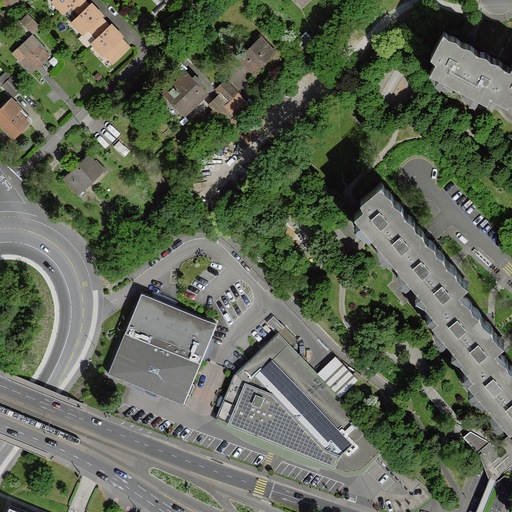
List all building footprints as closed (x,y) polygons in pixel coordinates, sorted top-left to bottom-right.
[(55,0),(54,1),(65,12),(71,6),(77,0),(55,0)] [(90,6),(84,0),(77,0),(71,6),(81,16),(90,6)] [(102,16),(92,5),(90,6),(81,16),(74,22),(85,33),(88,30),(102,16)] [(36,23),(29,16),(23,22),(30,29),(36,23)] [(111,26),(102,16),(88,30),(97,40),(111,26)] [(149,28),(142,21),(137,26),(144,33),(149,28)] [(121,37),(111,26),(97,40),(94,42),(104,54),(121,37)] [(450,35),(444,30),(431,55),(436,60),(431,71),(459,86),(478,50),(474,48),(470,44),(462,42),(457,37),(450,35)] [(45,48),(33,37),(15,54),(31,72),(49,55),(44,50),(45,48)] [(131,47),(121,37),(104,54),(113,64),(131,47)] [(276,52),(262,38),(240,58),(254,73),(276,52)] [(481,51),(478,50),(459,86),(488,100),(491,94),(506,65),(503,63),(499,59),(492,57),(486,53),(481,51)] [(511,64),(511,67),(506,65),(491,94),(508,103),(510,100),(511,100),(511,64)] [(192,79),(187,73),(165,93),(182,111),(185,114),(207,94),(201,88),(204,86),(196,76),(192,79)] [(25,88),(13,76),(3,86),(14,98),(25,88)] [(254,109),(226,80),(217,89),(221,94),(209,105),(232,129),(254,109)] [(182,111),(165,93),(158,100),(174,117),(182,111)] [(21,109),(12,99),(0,110),(0,122),(14,137),(29,123),(18,111),(21,109)] [(95,162),(90,156),(66,178),(79,193),(104,169),(97,161),(95,162)] [(376,238),(406,211),(401,203),(395,198),(391,191),(386,188),(382,181),(361,199),(364,205),(355,213),(376,238)] [(397,262),(427,236),(422,227),(416,224),(413,217),(406,211),(376,238),(397,262)] [(138,233),(131,227),(123,236),(130,242),(138,233)] [(417,285),(448,260),(443,251),(437,248),(434,242),(427,236),(397,262),(417,285)] [(438,314),(463,293),(459,289),(469,281),(463,277),(458,272),(455,265),(448,260),(417,285),(428,298),(425,300),(438,314)] [(218,322),(143,292),(110,373),(130,382),(185,404),(203,359),(218,322)] [(454,343),(484,318),(479,309),(473,306),(470,299),(463,293),(438,314),(433,319),(454,343)] [(277,333),(279,332),(284,327),(274,316),(267,322),(277,333)] [(474,372),(499,351),(495,347),(505,339),(498,334),(494,329),(491,323),(484,318),(454,343),(464,355),(462,357),(474,372)] [(319,375),(279,332),(277,333),(235,373),(217,418),(273,441),(347,471),(362,469),(381,450),(383,451),(387,447),(341,397),(319,375)] [(490,401),(511,381),(511,364),(509,363),(506,356),(499,351),(474,372),(469,377),(490,401)] [(336,359),(319,375),(341,397),(357,381),(336,359)] [(511,423),(511,381),(490,401),(510,425),(511,423)] [(464,437),(483,459),(503,442),(496,438),(476,426),(473,433),(470,432),(464,437)] [(511,433),(503,442),(483,459),(487,475),(492,478),(498,480),(504,474),(511,478),(511,477),(511,433)] [(412,487),(422,480),(416,473),(407,480),(412,487)]
